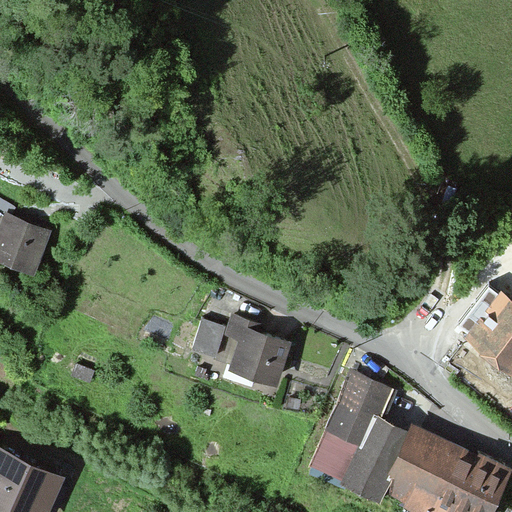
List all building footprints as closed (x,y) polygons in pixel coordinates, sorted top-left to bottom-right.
[(48,224),(6,208),(0,222),(0,250),(33,263),(48,224)] [(511,222),(510,221),(489,249),(511,266),(511,222)] [(511,301),(502,294),(470,335),(511,367),(511,301)] [(274,373),(287,335),(257,325),(259,317),(233,309),(228,326),(240,330),(231,359),(274,373)] [(394,385),(351,366),(310,458),(378,488),(381,480),(407,492),(405,496),(441,511),(443,511),(446,506),(458,511),(479,511),(503,459),(476,447),(472,456),(452,447),(456,439),(413,420),(410,426),(381,413),(394,385)] [(46,511),(66,469),(0,439),(0,492),(43,511),(46,511)]
